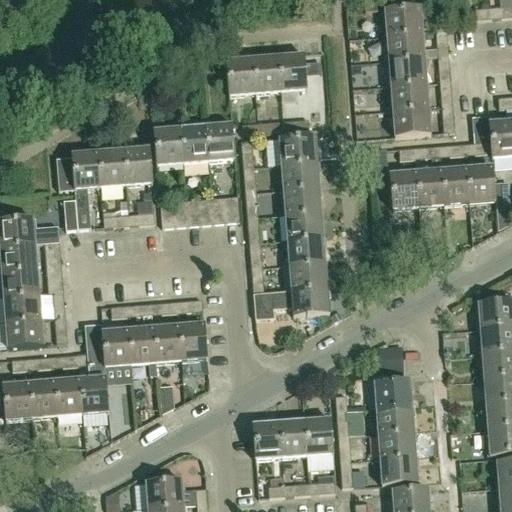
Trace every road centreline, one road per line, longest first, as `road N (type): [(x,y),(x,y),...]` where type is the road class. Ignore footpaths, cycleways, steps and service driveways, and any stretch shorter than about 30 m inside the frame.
road 1 (residential): [(235,404),(511,254)]
road 2 (residential): [(235,404),(230,259),(68,271)]
road 3 (residential): [(29,511),(205,420)]
